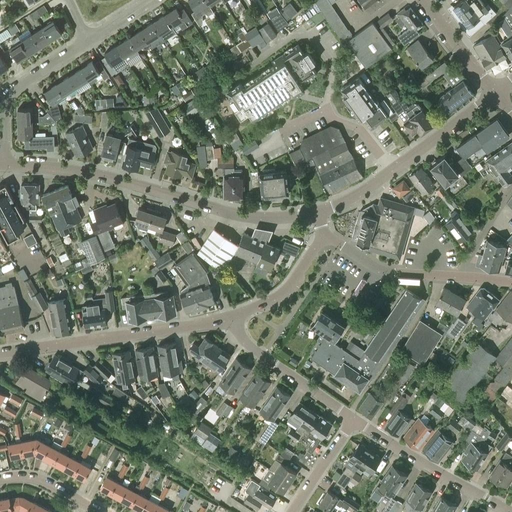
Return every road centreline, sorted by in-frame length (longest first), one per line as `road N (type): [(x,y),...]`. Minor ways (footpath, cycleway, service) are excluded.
road 1 (residential): [(4,165),(89,173),(243,216),(316,212)]
road 2 (residential): [(0,355),(232,317)]
road 3 (residential): [(510,511),(353,419)]
road 4 (residential): [(4,165),(7,96),(84,41)]
road 5 (residential): [(353,419),(244,342),(232,317)]
road 6 (residential): [(457,276),(384,272),(323,234)]
road 7 (residential): [(390,171),(495,92)]
road 8 (residential): [(232,317),(280,295),(323,234)]
